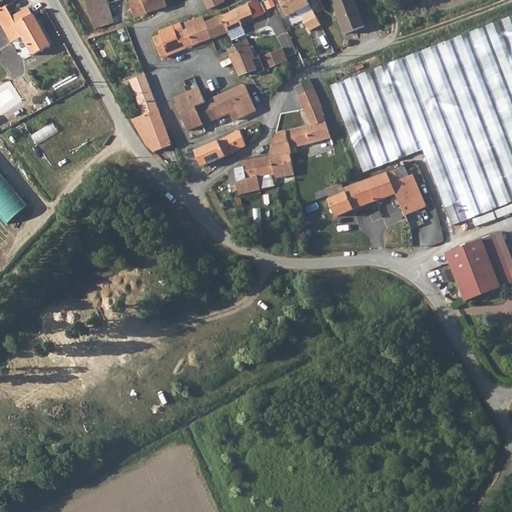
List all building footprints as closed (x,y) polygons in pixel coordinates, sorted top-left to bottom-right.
[(97,29),(117,23),(109,0),(95,0),(88,2),(97,29)] [(163,0),(128,0),(134,15),(166,6),(163,0)] [(202,0),(208,10),(228,0),(202,0)] [(306,0),(278,0),(287,17),(310,5),(306,0)] [(361,0),(338,0),(352,31),(372,23),(361,0)] [(0,22),(5,31),(15,24),(34,12),(30,5),(11,16),(5,8),(0,11),(0,22)] [(248,5),(234,11),(220,18),(227,32),(240,26),(239,25),(252,19),(248,5)] [(313,11),(301,17),(309,32),(320,26),(313,11)] [(15,24),(22,34),(33,52),(51,40),(34,12),(15,24)] [(511,16),(389,63),(423,150),(452,227),(511,203),(511,16)] [(186,25),(188,30),(205,23),(203,18),(186,25)] [(227,32),(220,18),(205,23),(211,38),(218,36),(227,32)] [(155,38),(160,58),(194,45),(188,30),(184,32),(180,23),(158,32),(160,36),(155,38)] [(188,30),(194,45),(211,38),(205,23),(188,30)] [(11,41),(22,34),(15,24),(5,31),(11,41)] [(240,41),(244,50),(249,47),(245,38),(240,41)] [(230,56),(244,50),(240,41),(233,44),(225,48),(230,56)] [(255,59),(249,47),(244,50),(230,56),(240,76),(255,68),(258,75),(287,61),(280,47),(255,59)] [(423,150),(389,63),(330,87),(364,173),(423,150)] [(133,121),(147,144),(155,153),(173,147),(146,76),(131,81),(145,117),(133,121)] [(327,125),(310,79),(293,87),(310,124),(284,131),(289,154),(296,152),(295,146),(331,137),(328,124),(327,125)] [(234,120),(239,118),(242,117),(237,108),(252,102),(243,83),(207,101),(216,119),(229,113),(234,120)] [(207,101),(204,103),(198,89),(174,98),(188,131),(216,119),(207,101)] [(252,112),(255,109),(252,102),(237,108),(242,117),(252,112)] [(263,131),(258,121),(249,126),(248,125),(243,128),(250,142),(260,137),(258,134),(263,131)] [(34,135),(40,144),(60,131),(54,122),(34,135)] [(238,130),(245,144),(250,142),(243,128),(238,130)] [(228,134),(235,150),(245,144),(238,130),(228,134)] [(295,181),(294,174),(289,154),(284,131),(275,134),(271,156),(272,158),(276,178),(277,180),(277,185),(295,181)] [(218,141),(225,156),(235,150),(228,134),(218,138),(218,141)] [(218,141),(196,152),(202,167),(225,156),(218,141)] [(259,185),(277,180),(276,178),(272,158),(271,156),(244,162),(242,168),(245,179),(231,185),(234,191),(234,201),(240,198),(241,203),(262,197),(259,185)] [(109,164),(103,169),(128,200),(144,189),(131,174),(123,181),(109,164)] [(178,166),(170,169),(177,178),(181,176),(178,166)] [(388,173),(393,184),(410,177),(405,166),(388,173)] [(235,169),(234,173),(229,174),(231,185),(245,179),(242,168),(235,169)] [(0,211),(9,223),(29,207),(0,172),(0,211)] [(336,216),(397,194),(393,184),(388,173),(345,188),(346,193),(329,200),(336,216)] [(410,177),(393,184),(397,194),(406,216),(427,207),(413,176),(410,177)] [(345,188),(341,183),(324,189),(329,200),(346,193),(345,188)] [(511,284),(511,268),(500,235),(489,239),(506,287),(511,284)] [(506,287),(489,239),(464,249),(468,264),(458,271),(470,301),(506,287)] [(452,254),(458,271),(468,264),(464,249),(452,254)] [(451,270),(443,272),(446,282),(454,279),(451,270)]
